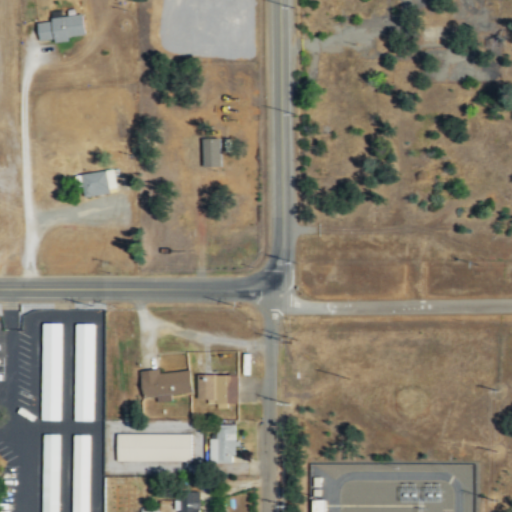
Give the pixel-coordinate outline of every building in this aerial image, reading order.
[(81,14),(85,34),(39,41),(36,21),(81,14)] [(201,139),(219,138),(220,166),(202,167),(201,139)] [(112,169),(79,175),(83,197),(116,191),(112,169)] [(243,186),(208,188),(208,174),(242,172),(243,186)] [(40,419),(60,419),(61,322),(41,322),(40,419)] [(73,420),(93,420),(94,323),(74,323),(73,420)] [(192,390),(142,397),(138,370),(158,367),(159,372),(189,368),(192,390)] [(196,373),(237,373),(237,402),(196,402),(196,373)] [(234,424),(234,454),(231,454),(231,462),(207,462),(208,438),(215,438),(215,424),(234,424)] [(57,511),(59,433),(42,433),(40,511),(57,511)] [(190,461),(190,433),(116,433),(116,460),(190,461)] [(87,511),(90,434),(73,434),(70,511),(87,511)] [(179,511),(199,511),(199,489),(179,489),(179,511)]
